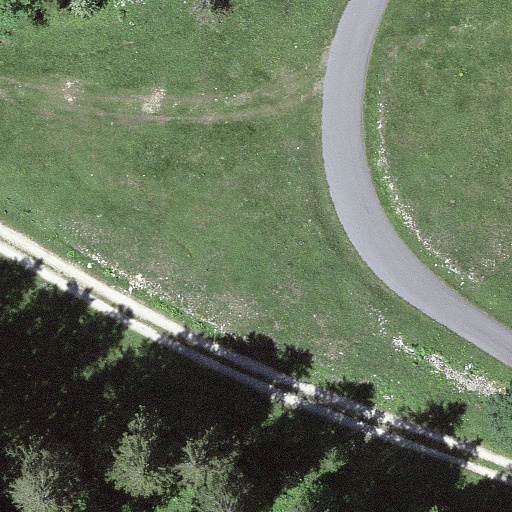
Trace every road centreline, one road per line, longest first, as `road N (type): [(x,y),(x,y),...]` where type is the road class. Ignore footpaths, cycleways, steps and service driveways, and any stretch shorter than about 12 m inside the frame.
road 1 (track): [(511,475),(246,370),(0,240)]
road 2 (track): [(369,0),(341,106),(341,144),(359,213),(399,270),(511,350)]
